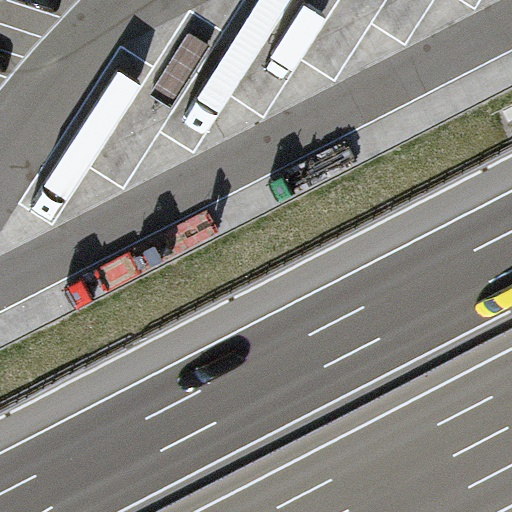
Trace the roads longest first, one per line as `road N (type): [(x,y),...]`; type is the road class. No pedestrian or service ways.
road 1 (motorway): [(511,251),(5,511)]
road 2 (motorway): [(346,511),(511,426)]
